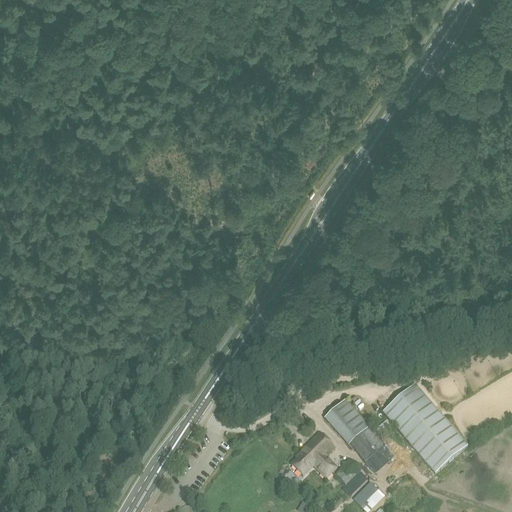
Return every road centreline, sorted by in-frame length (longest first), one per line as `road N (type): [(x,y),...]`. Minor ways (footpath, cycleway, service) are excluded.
road 1 (primary): [(197,409),(469,0)]
road 2 (track): [(511,337),(303,392),(254,427),(220,426)]
road 3 (primary): [(133,511),(197,409)]
